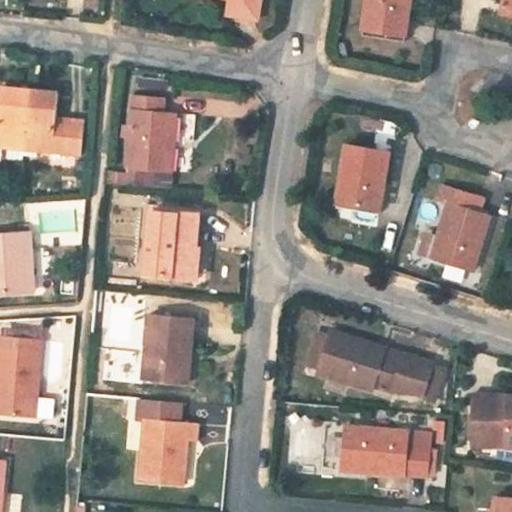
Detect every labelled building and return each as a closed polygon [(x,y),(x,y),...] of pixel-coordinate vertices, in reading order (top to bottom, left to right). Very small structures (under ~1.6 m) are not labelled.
[(261,0),(230,0),(229,14),(258,18),(261,0)] [(368,0),(364,29),(407,36),(412,0),(368,0)] [(511,0),(504,0),(503,7),(511,8),(511,0)] [(511,16),(511,8),(503,7),(501,14),(511,16)] [(407,36),(364,29),(362,36),(406,43),(407,36)] [(0,147),(12,148),(12,142),(26,144),(28,121),(29,104),(31,90),(0,87),(0,91),(0,147)] [(57,126),(58,117),(60,104),(61,93),(31,90),(29,104),(26,144),(39,145),(39,151),(69,154),(69,156),(83,157),(87,120),(72,119),(71,128),(57,126)] [(177,115),(164,113),(164,104),(164,100),(134,97),(133,104),(132,121),(128,170),(172,174),(177,121),(177,115)] [(72,119),(58,117),(57,126),(71,128),(72,119)] [(348,146),(338,202),(381,210),(391,154),(348,146)] [(484,200),(442,187),(439,200),(449,204),(431,258),(473,271),(490,217),(480,213),(484,200)] [(422,227),(435,231),(443,202),(430,198),(422,227)] [(42,246),(85,244),(83,200),(40,201),(42,246)] [(381,210),(338,202),(337,209),(380,217),(381,210)] [(194,265),(201,265),(203,250),(198,249),(201,216),(153,211),(147,276),(192,280),(194,265)] [(331,226),(328,241),(349,245),(352,230),(331,226)] [(417,254),(431,256),(434,232),(421,230),(417,254)] [(0,293),(35,291),(31,232),(0,234),(0,293)] [(200,281),(201,265),(194,265),(192,280),(200,281)] [(196,322),(150,317),(144,380),(189,385),(196,322)] [(332,332),(319,373),(374,391),(376,386),(393,391),(427,395),(435,366),(435,364),(332,332)] [(37,417),(44,339),(1,335),(0,344),(0,385),(4,386),(1,413),(37,417)] [(427,395),(425,399),(438,402),(447,370),(435,366),(427,395)] [(511,399),(476,398),(474,446),(511,446),(511,399)] [(139,420),(145,421),(139,479),(185,484),(187,469),(184,468),(187,441),(199,442),(201,426),(181,424),(183,405),(141,401),(139,420)] [(343,469),(406,474),(409,447),(416,447),(414,475),(429,476),(432,436),(346,429),(343,469)] [(409,447),(406,474),(414,475),(416,447),(409,447)] [(511,511),(511,500),(496,499),(494,511),(511,511)]
